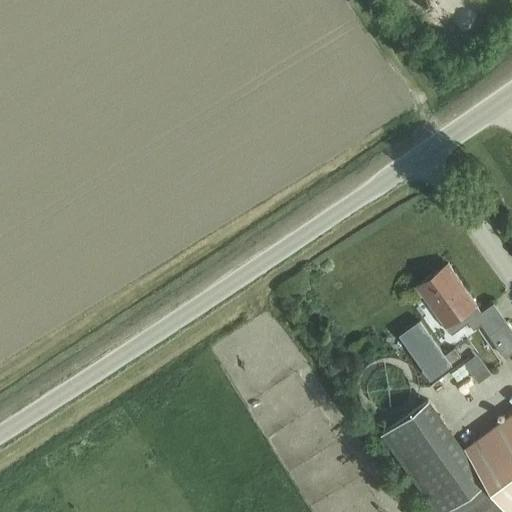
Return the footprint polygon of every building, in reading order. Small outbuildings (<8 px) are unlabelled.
[(431,11),(445,3),(443,0),(424,0),(431,11)] [(418,284),(452,333),(482,311),(448,263),(418,284)] [(488,332),(505,354),(511,349),(511,326),(506,319),(488,332)] [(440,511),(489,477),(466,446),(429,395),(379,431),(438,511),(440,511)] [(511,412),(466,446),(489,477),(511,508),(511,412)]
